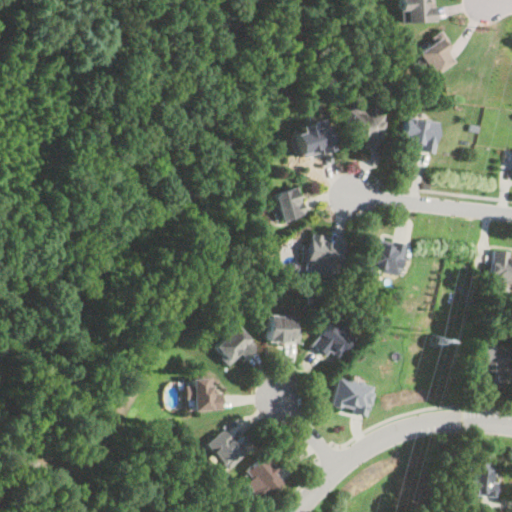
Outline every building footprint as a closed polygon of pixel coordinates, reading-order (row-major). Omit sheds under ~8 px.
[(424,7),(424,0),(398,0),(399,22),(432,22),(432,7),(424,7)] [(432,76),(452,60),(436,38),(415,54),(432,76)] [(360,110),(361,105),(346,104),(342,139),(378,144),(382,113),(360,110)] [(431,151),(435,122),(401,117),(397,146),(431,151)] [(298,157),(329,150),(322,120),(292,127),(298,157)] [(271,194),(278,222),(300,216),(293,188),(271,194)] [(301,271),(336,278),(342,243),(308,236),(301,271)] [(396,274),(402,246),(367,238),(359,276),(369,278),(372,269),(396,274)] [(486,281),(511,284),(511,253),(490,251),(486,281)] [(298,317),(265,316),(264,342),(297,343),(298,317)] [(310,349),(336,362),(353,331),(327,318),(310,349)] [(236,355),(241,360),(253,347),(232,326),(209,349),(226,365),(236,355)] [(504,388),(508,348),(478,345),(475,371),(492,373),(491,386),(504,388)] [(363,416),(371,387),(335,377),(328,406),(363,416)] [(217,410),(216,385),(207,386),(207,378),(183,378),(184,401),(187,401),(188,411),(217,410)] [(241,434),(230,443),(219,430),(202,444),(223,470),(251,446),(241,434)] [(242,483),(257,502),(284,481),(262,455),(242,471),(247,478),(242,483)] [(464,494),(489,496),(492,463),(467,460),(464,494)]
